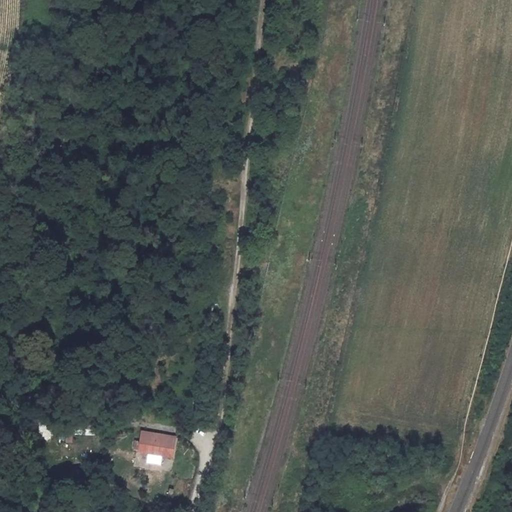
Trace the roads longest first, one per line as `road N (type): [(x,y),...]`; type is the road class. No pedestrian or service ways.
road 1 (track): [(204,446),(220,422),(262,0)]
road 2 (track): [(437,511),(461,458),(511,272)]
